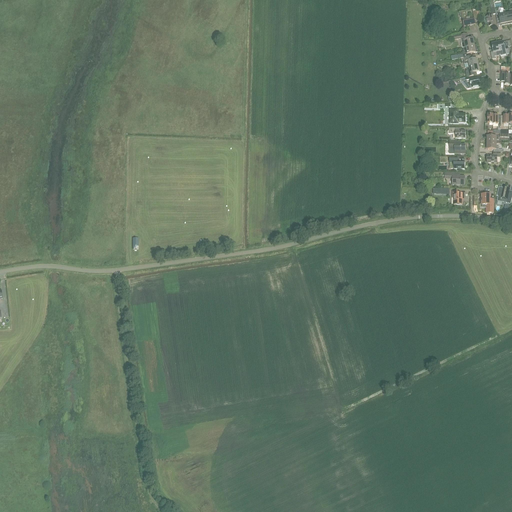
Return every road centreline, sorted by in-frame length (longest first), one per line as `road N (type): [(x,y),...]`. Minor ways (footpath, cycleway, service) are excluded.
road 1 (unclassified): [(0,272),(108,271),(258,251),(418,217),(511,221)]
road 2 (track): [(165,511),(147,493),(114,270)]
road 3 (residential): [(511,184),(473,178),(477,121),(491,97)]
